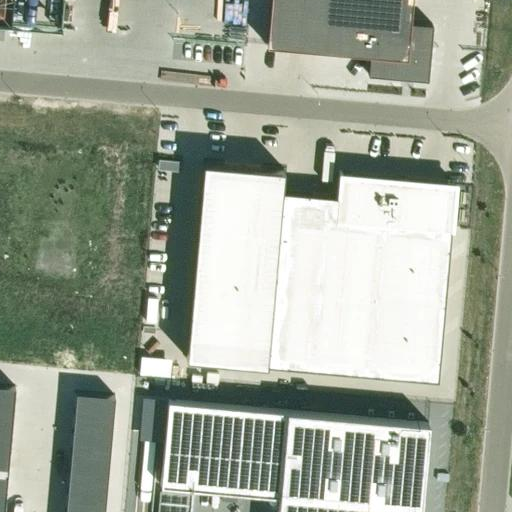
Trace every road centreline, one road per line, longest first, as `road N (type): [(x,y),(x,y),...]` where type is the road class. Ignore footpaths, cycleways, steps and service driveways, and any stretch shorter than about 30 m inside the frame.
road 1 (unclassified): [(511,125),(0,79)]
road 2 (unclassified): [(511,198),(489,511)]
